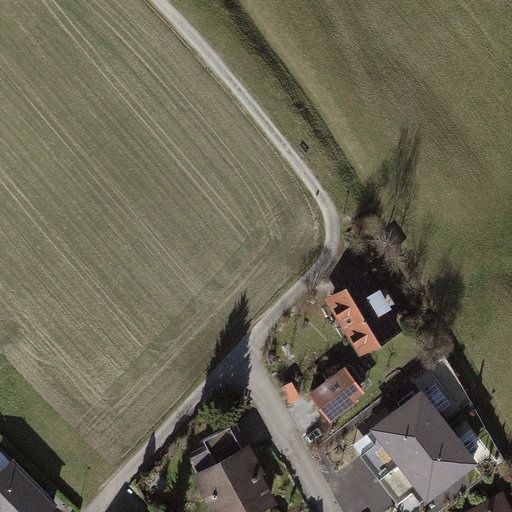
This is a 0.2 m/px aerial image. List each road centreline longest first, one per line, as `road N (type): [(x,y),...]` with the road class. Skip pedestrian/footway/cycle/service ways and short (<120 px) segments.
road 1 (track): [(159,0),(318,191)]
road 2 (residential): [(243,357),(99,511)]
road 3 (residential): [(318,191),(332,218),(331,249),(243,357)]
road 4 (residential): [(330,511),(243,357)]
